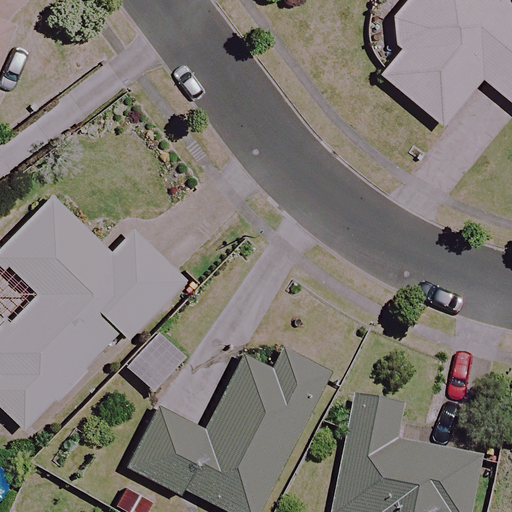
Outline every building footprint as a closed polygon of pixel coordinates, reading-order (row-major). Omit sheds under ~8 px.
[(511,5),(505,0),(406,0),(407,0),(403,3),(400,6),(397,10),(395,14),(393,18),(392,23),(392,27),(392,32),(392,36),(394,41),(396,45),(398,49),(401,53),(381,77),(442,127),(482,80),(511,104),(511,5)] [(0,62),(21,11),(0,2),(0,62)] [(109,256),(52,200),(0,253),(0,261),(34,295),(0,329),(0,406),(23,430),(119,332),(127,340),(183,284),(131,233),(109,256)] [(189,359),(159,331),(126,367),(156,395),(189,359)] [(264,511),(318,390),(243,357),(209,434),(159,412),(133,470),(228,511),(264,511)] [(403,411),(339,396),(331,433),(353,438),(336,511),(481,511),(492,468),(395,446),(403,411)]
